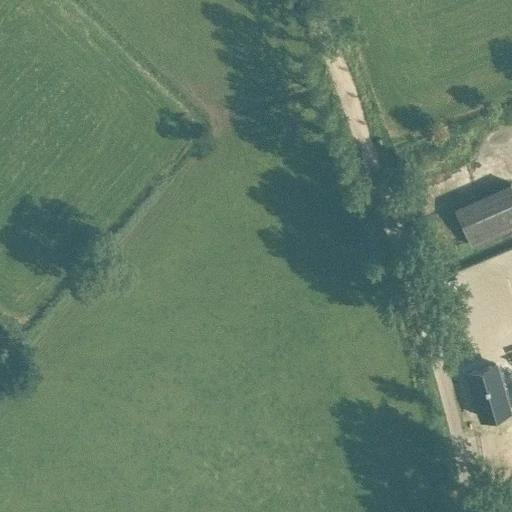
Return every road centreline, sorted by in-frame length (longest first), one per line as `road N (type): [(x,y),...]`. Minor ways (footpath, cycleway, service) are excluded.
road 1 (track): [(308,0),(423,318)]
road 2 (unclassified): [(423,318),(468,511)]
